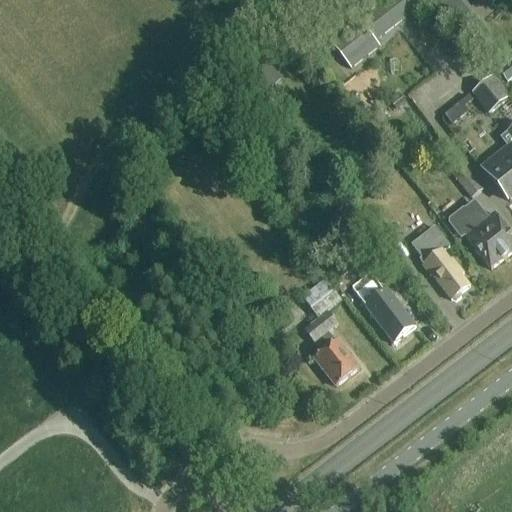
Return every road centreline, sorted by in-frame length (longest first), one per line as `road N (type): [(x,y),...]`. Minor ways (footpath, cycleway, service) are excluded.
road 1 (residential): [(201,474),(243,448),(300,449),(328,439),(511,298)]
road 2 (unclassified): [(0,228),(201,474)]
road 3 (primary): [(278,511),(511,332)]
road 4 (unclassified): [(338,511),(511,378)]
